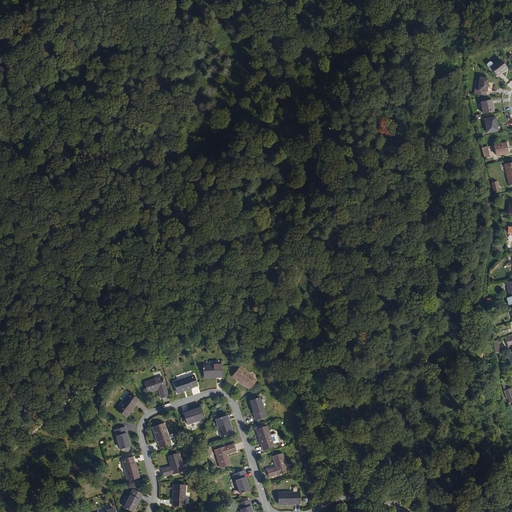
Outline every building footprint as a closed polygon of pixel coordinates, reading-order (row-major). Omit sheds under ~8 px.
[(495,77),(505,69),(498,60),(491,66),(487,68),(495,77)] [(489,91),(490,83),(486,82),(486,77),(478,76),(477,80),(474,80),(473,87),(476,87),(476,90),(483,91),(489,91)] [(491,110),(489,99),(478,101),(481,112),(491,110)] [(495,129),(493,116),(483,118),(483,121),(485,131),(495,129)] [(510,152),(509,148),(507,148),(506,142),(494,145),(496,155),(510,152)] [(489,151),(488,146),(482,147),(485,158),(490,156),(490,155),(489,151)] [(511,184),(511,162),(502,164),(507,186),(511,184)] [(218,375),(218,363),(200,364),(200,374),(212,374),(212,376),(218,375)] [(243,389),(254,376),(253,375),(253,373),(250,371),(249,370),(247,370),(246,369),(243,374),(234,366),(226,376),(243,389)] [(195,385),(191,374),(170,381),(174,392),(195,385)] [(165,395),(159,376),(141,382),(144,392),(155,388),(158,397),(165,395)] [(123,417),(137,400),(128,392),(114,409),(123,417)] [(260,416),(254,397),(244,400),(246,404),(251,419),(260,416)] [(198,418),(195,409),(184,412),(184,411),(177,413),(181,424),(198,418)] [(221,419),(223,419),(221,413),(210,416),(215,434),(225,430),(221,419)] [(165,443),(159,423),(148,426),(155,447),(165,443)] [(273,441),(270,432),(264,434),(261,425),(257,426),(257,423),(252,425),(253,428),(251,428),(257,449),(268,446),(267,442),(273,441)] [(127,442),(123,426),(113,429),(118,449),(128,446),(127,442)] [(221,454),(230,451),(228,444),(209,449),(215,468),(224,465),(221,454)] [(177,471),(172,453),(162,456),(166,467),(156,469),(158,477),(177,471)] [(282,471),(277,453),(267,456),(270,467),(261,470),(263,477),(282,471)] [(136,476),(130,455),(119,459),(125,480),(136,476)] [(242,486),(238,471),(228,474),(234,493),(244,490),(242,486)] [(179,507),(180,485),(169,484),(167,506),(179,507)] [(130,507),(137,493),(127,488),(118,506),(127,511),(130,507)] [(131,508),(138,494),(137,493),(130,507),(131,508)] [(295,505),(295,493),(273,493),(273,505),(295,505)] [(247,511),(243,500),(234,503),(236,511),(247,511)]
